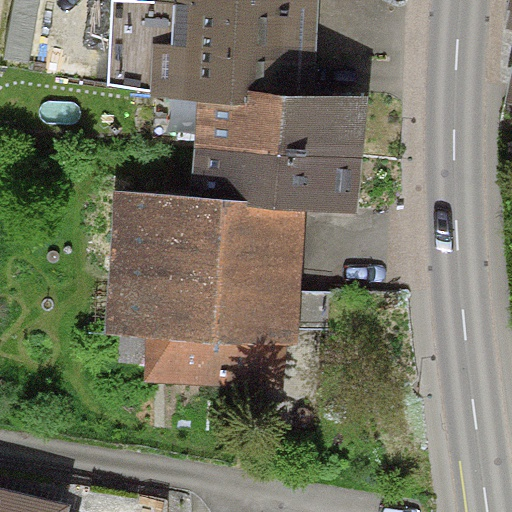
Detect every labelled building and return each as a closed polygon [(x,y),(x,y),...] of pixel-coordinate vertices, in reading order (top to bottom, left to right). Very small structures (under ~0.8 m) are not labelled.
[(39,0),(14,0),(4,59),(29,63),(39,0)] [(150,91),(155,2),(128,0),(112,0),(109,85),(150,91)] [(150,91),(149,99),(172,100),(197,102),(251,104),(251,92),(315,95),(320,0),(154,0),(155,2),(150,91)] [(251,104),(197,102),(195,132),(192,198),(248,202),(248,207),(306,210),(361,213),(368,98),(315,95),(251,92),(251,104)] [(170,131),(195,132),(197,102),(172,100),(170,131)] [(298,345),(306,210),(248,207),(248,202),(192,198),(116,194),(108,335),(148,337),(146,380),(285,388),(287,345),(298,345)] [(0,511),(69,511),(71,506),(0,489),(0,511)]
